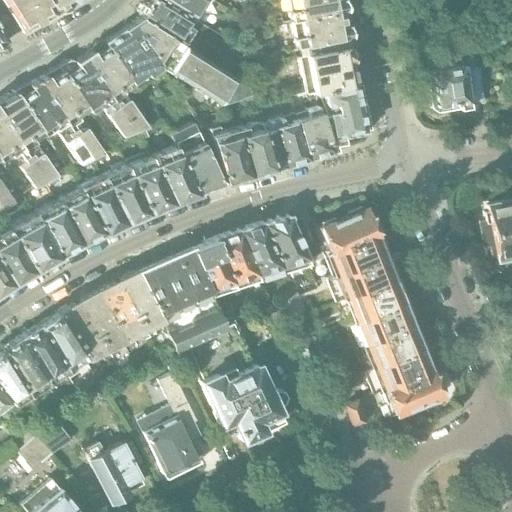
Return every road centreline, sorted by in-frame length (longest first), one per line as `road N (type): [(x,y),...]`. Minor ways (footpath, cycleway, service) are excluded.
road 1 (residential): [(0,318),(89,262),(167,226),(394,155)]
road 2 (residential): [(500,419),(394,155)]
road 3 (residential): [(500,419),(289,489)]
road 4 (residential): [(394,155),(366,0)]
road 5 (residential): [(116,0),(0,72)]
